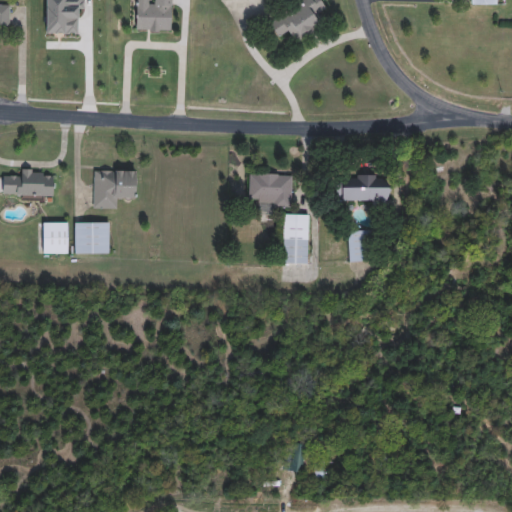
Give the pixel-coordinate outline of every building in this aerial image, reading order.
[(46,0),(46,36),(79,36),(78,12),(83,12),(83,0),(46,0)] [(134,0),(134,32),(171,33),(171,0),(153,0),(153,5),(148,5),(148,0),(134,0)] [(301,0),(268,25),(277,37),(283,33),(294,47),(323,25),(314,13),(323,6),(319,0),(301,0)] [(0,29),(7,30),(8,5),(0,5),(0,29)] [(1,195),(54,196),(54,175),(44,175),(44,172),(30,172),(30,170),(13,169),(13,175),(2,174),(1,195)] [(92,171),(92,198),(92,209),(117,210),(118,197),(135,198),(135,170),(114,170),(113,171),(92,171)] [(249,172),(292,175),(290,209),(274,208),(274,216),(257,215),(258,199),(247,199),(249,172)] [(336,201),(386,199),(391,187),(383,180),(375,179),(375,177),(357,176),(355,179),(335,180),(336,201)] [(283,214),(308,215),(306,264),(281,262),(283,214)] [(41,222),(41,254),(67,254),(67,222),(41,222)] [(74,223),(74,252),(108,252),(108,222),(79,223),(74,223)] [(346,231),(376,229),(378,260),(348,262),(346,231)] [(351,390),(338,383),(330,398),(343,404),(351,390)] [(290,472),(303,472),(303,444),(290,444),(290,472)]
